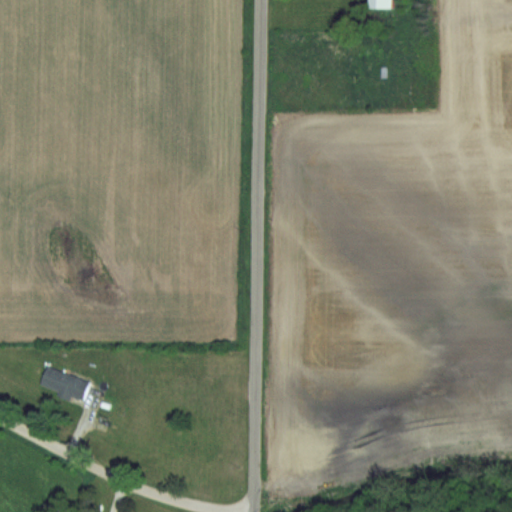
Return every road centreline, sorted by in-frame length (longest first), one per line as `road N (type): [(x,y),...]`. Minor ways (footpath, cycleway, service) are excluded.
road 1 (residential): [(249,511),(258,0)]
road 2 (residential): [(250,509),(167,501),(0,416)]
